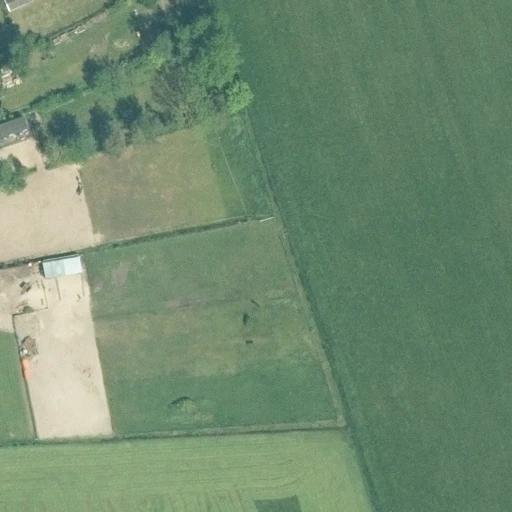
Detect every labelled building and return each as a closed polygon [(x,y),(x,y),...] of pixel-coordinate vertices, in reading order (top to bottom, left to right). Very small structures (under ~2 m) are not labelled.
[(9,15),(23,9),(18,0),(9,0),(4,3),(9,15)] [(22,208),(26,230),(53,224),(48,202),(22,208)] [(104,204),(81,209),(88,248),(111,244),(104,204)] [(145,209),(129,212),(132,234),(148,231),(145,209)] [(31,265),(2,271),(0,271),(0,286),(34,279),(31,265)]
